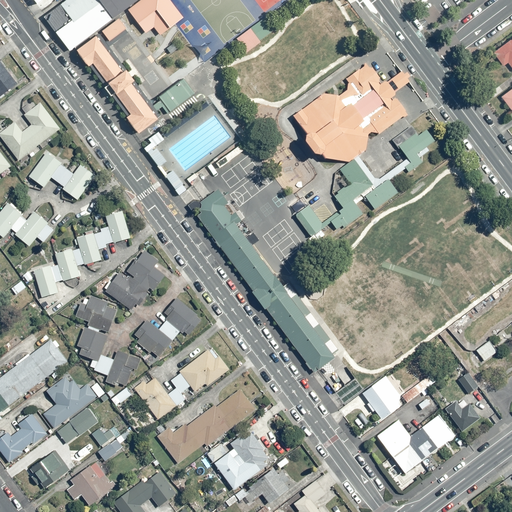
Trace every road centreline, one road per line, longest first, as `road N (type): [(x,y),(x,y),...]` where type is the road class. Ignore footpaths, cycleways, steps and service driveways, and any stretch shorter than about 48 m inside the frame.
road 1 (residential): [(18,22),(383,511)]
road 2 (secondary): [(511,177),(427,64)]
